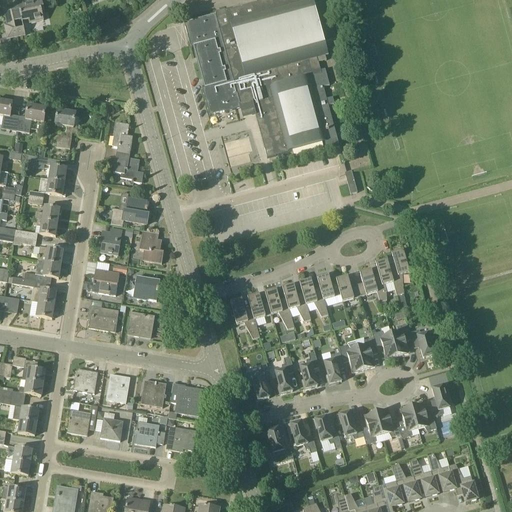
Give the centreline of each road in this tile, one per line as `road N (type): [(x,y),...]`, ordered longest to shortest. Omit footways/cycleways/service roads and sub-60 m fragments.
road 1 (residential): [(50,444),(165,462),(173,476),(162,487),(46,468)]
road 2 (unclassified): [(127,45),(198,295)]
road 3 (residential): [(65,347),(97,157)]
road 4 (residential): [(219,367),(65,347)]
road 5 (residential): [(234,422),(373,394)]
road 6 (residential): [(198,295),(328,254)]
road 7 (unclassified): [(127,45),(0,72)]
